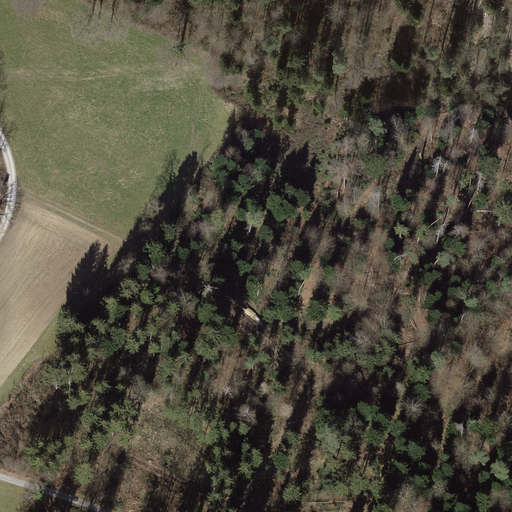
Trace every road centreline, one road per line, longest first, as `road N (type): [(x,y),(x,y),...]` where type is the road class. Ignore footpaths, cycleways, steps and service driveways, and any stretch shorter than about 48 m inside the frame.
road 1 (track): [(229,508),(255,485),(303,403),(297,368),(224,301),(164,261),(12,180)]
road 2 (track): [(0,475),(117,511)]
